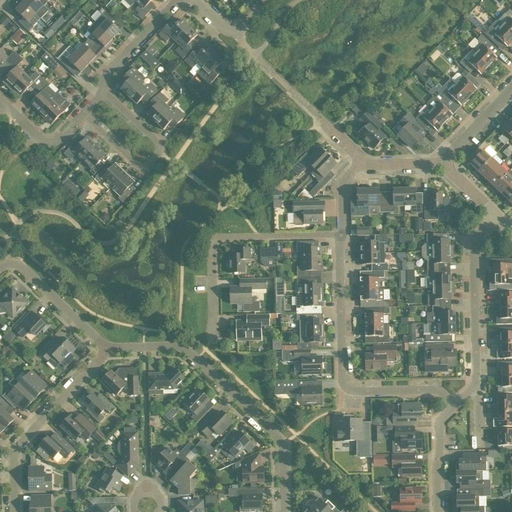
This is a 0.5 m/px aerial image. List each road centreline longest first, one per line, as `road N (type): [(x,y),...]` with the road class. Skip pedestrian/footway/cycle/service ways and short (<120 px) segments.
road 1 (residential): [(453,404),(430,390),(345,388),(339,236)]
road 2 (residential): [(284,511),(280,436),(187,349),(144,347)]
road 3 (residential): [(211,339),(212,240),(339,236)]
road 4 (residential): [(14,511),(14,449),(107,348)]
road 5 (residential): [(102,90),(159,144),(155,159),(138,165),(83,113)]
road 6 (residential): [(471,388),(473,241),(496,218)]
road 7 (residential): [(147,489),(144,347)]
road 8 (residential): [(107,348),(20,264),(0,268)]
